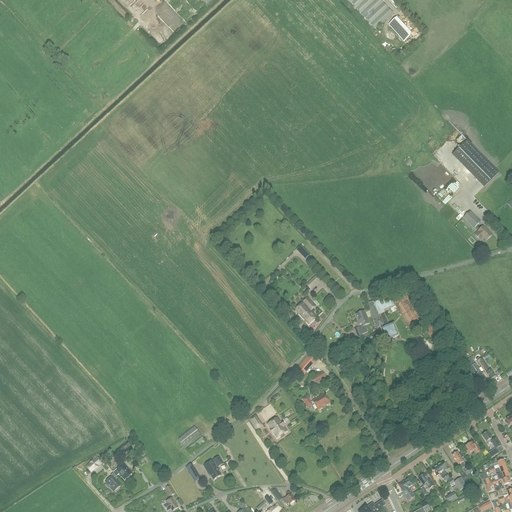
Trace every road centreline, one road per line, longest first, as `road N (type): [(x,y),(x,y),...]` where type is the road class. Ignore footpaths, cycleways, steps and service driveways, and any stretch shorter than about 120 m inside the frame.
road 1 (unclassified): [(117,510),(242,421),(348,296),(511,249)]
road 2 (unclassified): [(183,511),(270,485),(317,492),(332,505)]
road 3 (tertiary): [(382,472),(511,384)]
road 4 (residential): [(386,481),(488,411)]
